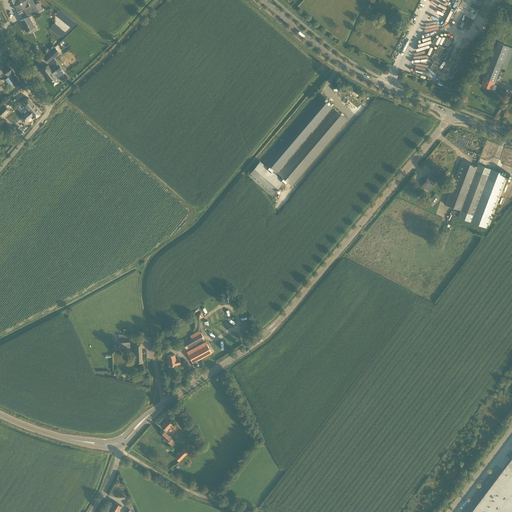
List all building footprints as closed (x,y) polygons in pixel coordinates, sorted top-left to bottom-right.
[(11,0),(14,4),(14,3),(16,7),(16,8),(18,12),(22,10),(24,10),(26,14),(37,9),(41,7),(39,3),(35,5),(32,0),(11,0)] [(28,17),(20,21),(25,31),(29,30),(31,32),(35,30),(34,27),(29,17),(38,12),(43,10),(41,7),(37,9),(26,14),(28,17)] [(71,28),(75,22),(60,9),(55,15),(71,28)] [(60,25),(68,31),(71,28),(63,22),(60,25)] [(49,30),(61,37),(65,31),(54,23),(49,30)] [(445,32),(441,31),(438,37),(443,39),(444,36),(449,38),(452,32),(446,29),(445,32)] [(86,42),(81,46),(83,48),(76,54),(81,59),(92,49),(86,42)] [(438,62),(446,45),(439,42),(431,59),(438,62)] [(500,68),(505,70),(511,51),(511,48),(497,42),(497,43),(480,85),(491,90),(495,80),(500,81),(504,72),(499,71),(499,70),(499,68),(500,68)] [(55,48),(48,55),(52,59),(59,53),(55,48)] [(9,62),(1,67),(3,70),(7,75),(8,77),(15,88),(21,84),(25,81),(12,63),(11,64),(9,62)] [(48,65),(41,70),(45,75),(46,77),(48,79),(52,85),(52,86),(59,81),(54,74),(59,71),(56,67),(55,67),(51,70),(48,65)] [(260,161),(248,175),(272,196),(284,181),(285,183),(287,181),(292,185),(348,120),(333,108),(278,174),(283,178),(282,180),(272,171),(273,170),(276,173),(332,107),(320,96),(264,162),(269,167),(268,168),(260,161)] [(28,111),(21,118),(25,123),(33,116),(35,118),(41,113),(36,108),(34,107),(35,106),(28,99),(22,104),(28,111)] [(5,106),(0,110),(0,118),(1,119),(10,110),(5,106)] [(8,116),(14,122),(20,117),(15,111),(8,116)] [(462,161),(445,205),(460,210),(457,217),(470,222),(470,221),(486,227),(504,180),(506,175),(477,164),(477,166),(462,161)] [(433,183),(437,178),(438,178),(441,175),(435,170),(431,174),(430,173),(426,177),(428,179),(423,185),(426,188),(429,190),(434,184),(433,183)] [(432,207),(438,199),(433,195),(427,202),(432,207)] [(191,338),(182,342),(186,349),(204,339),(201,333),(191,338)] [(130,344),(129,335),(129,334),(118,335),(119,344),(130,344)] [(133,343),(135,363),(142,363),(141,342),(133,343)] [(211,353),(209,348),(207,344),(188,354),(193,363),(211,353)] [(180,358),(174,359),(174,355),(173,355),(168,356),(169,362),(168,362),(168,366),(181,364),(180,358)] [(176,427),(175,426),(168,418),(161,426),(166,431),(170,427),(173,430),(176,427)] [(171,439),(164,432),(161,435),(168,442),(171,439)] [(184,448),(175,457),(179,461),(188,452),(184,448)] [(511,511),(511,457),(507,464),(471,511),(511,511)] [(117,511),(121,506),(115,502),(108,511),(117,511)] [(126,504),(130,510),(126,511),(135,511),(133,508),(134,507),(130,502),(126,504)]
